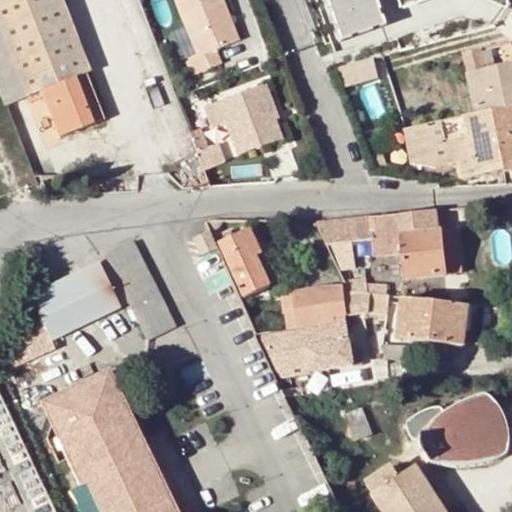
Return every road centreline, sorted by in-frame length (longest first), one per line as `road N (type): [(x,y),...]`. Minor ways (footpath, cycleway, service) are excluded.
road 1 (unclassified): [(296,511),(149,209)]
road 2 (unclassified): [(149,209),(359,195)]
road 3 (residential): [(359,195),(283,0)]
road 4 (unclassified): [(359,195),(511,191)]
road 5 (unclassified): [(0,228),(149,209)]
